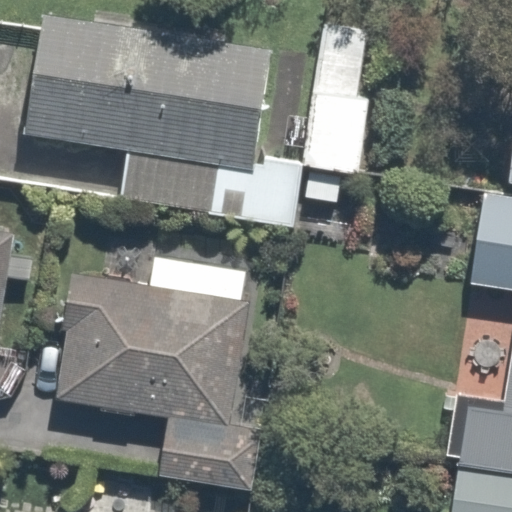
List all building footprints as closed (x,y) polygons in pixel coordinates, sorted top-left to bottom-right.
[(281,51),(49,18),(32,135),(131,149),(123,204),(298,229),(307,165),(266,159),(281,51)] [(348,172),(368,175),(386,43),(329,35),(307,200),(344,206),(348,172)] [(511,511),(511,195),(492,193),(480,288),(511,291),(511,407),(472,403),(457,511),(511,511)] [(0,382),(24,238),(0,234),(0,382)] [(265,270),(164,256),(160,287),(83,277),(66,405),(174,420),(166,482),(258,495),(267,431),(244,428),(265,270)]
